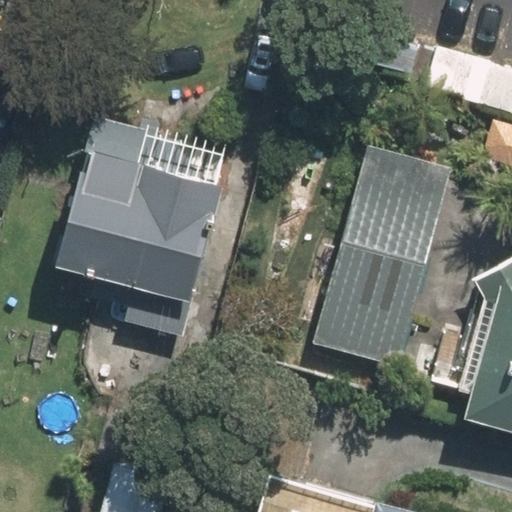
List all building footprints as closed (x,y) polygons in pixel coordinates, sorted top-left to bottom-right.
[(511,57),(413,37),(404,81),(511,103),(511,57)] [(95,108),(90,129),(58,257),(199,291),(228,174),(144,153),(151,122),(95,108)] [(364,137),(316,337),(409,359),(457,159),(364,137)] [(468,406),(511,419),(511,250),(479,269),(489,288),(472,349),(483,351),(468,406)] [(165,511),(177,473),(119,457),(102,511),(165,511)] [(437,511),(276,464),(261,511),(437,511)]
